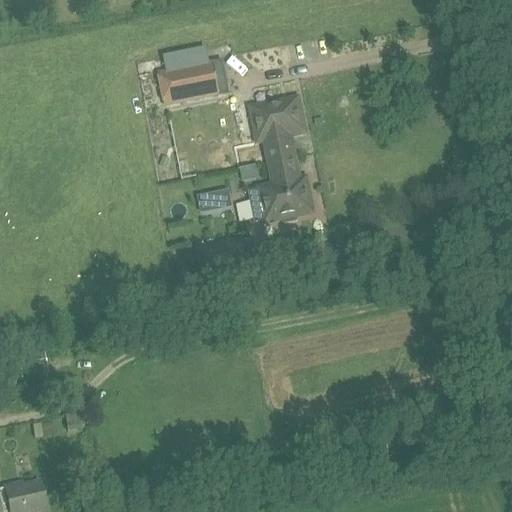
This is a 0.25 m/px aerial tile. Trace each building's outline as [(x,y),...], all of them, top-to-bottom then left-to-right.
[(217,96),(211,65),(160,76),(166,106),(217,96)] [(254,126),(258,143),(282,138),(283,146),(292,144),(290,137),(304,135),(297,103),(294,101),(256,108),(260,125),(254,126)] [(307,190),(301,191),(292,144),(283,146),(282,138),(258,143),(258,144),(264,143),(272,186),(258,189),(258,192),(248,194),(254,225),(264,222),(265,224),(281,221),(282,225),(297,222),(296,218),(312,214),(307,190)] [(230,191),(197,198),(201,216),(233,210),(230,191)] [(204,282),(247,273),(241,243),(197,252),(204,282)] [(19,355),(21,378),(47,373),(47,372),(44,352),(19,355)] [(0,511),(45,511),(39,483),(22,486),(21,483),(3,487),(4,491),(0,491),(0,511)]
